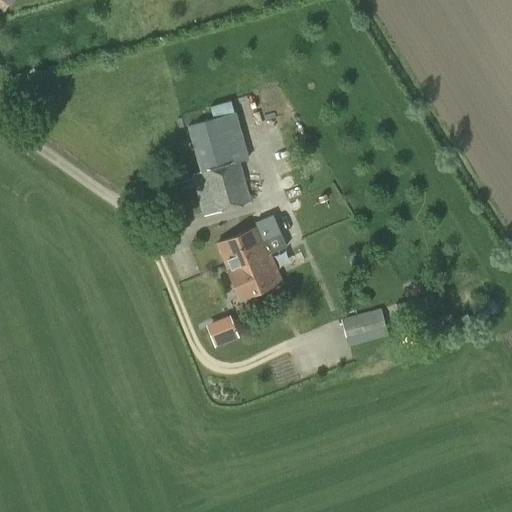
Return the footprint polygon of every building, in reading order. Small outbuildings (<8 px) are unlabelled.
[(250,202),(239,161),(246,159),(233,112),(187,125),(200,171),(212,168),(217,187),(211,189),(217,211),(250,202)] [(227,269),(269,253),(257,225),(216,241),(227,269)] [(269,253),(227,269),(238,297),(280,280),(269,253)] [(400,320),(429,313),(424,296),(395,304),(400,320)] [(345,338),(386,326),(381,308),(340,319),(345,338)] [(237,333),(233,322),(220,327),(224,338),(237,333)]
